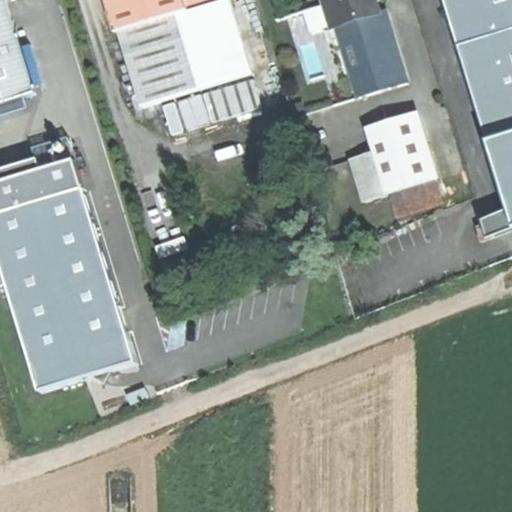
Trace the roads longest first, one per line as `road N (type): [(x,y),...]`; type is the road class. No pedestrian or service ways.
road 1 (unclassified): [(511,285),(38,469),(0,476)]
road 2 (unknown): [(61,0),(171,325),(190,341),(216,339),(285,316)]
